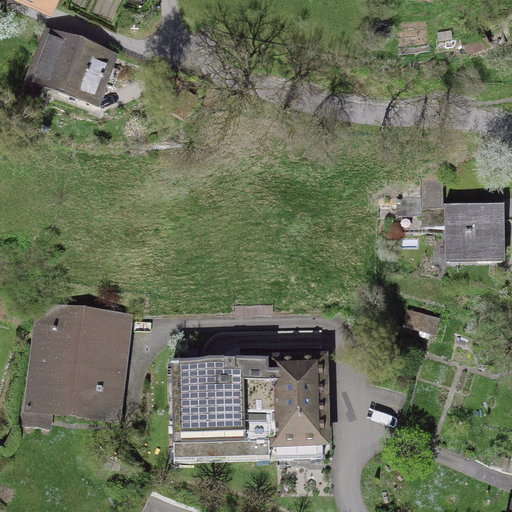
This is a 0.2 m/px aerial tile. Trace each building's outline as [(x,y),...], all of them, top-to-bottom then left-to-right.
[(481,34),(463,41),(468,54),(486,48),(481,34)] [(50,42),(35,80),(93,101),(107,63),(50,42)] [(195,99),(184,93),(171,113),(182,120),(195,99)] [(510,223),(511,222),(511,189),(501,190),(501,209),(443,209),(442,178),(420,178),(421,230),(446,230),(447,258),(502,257),(501,210),(510,210),(510,223)] [(114,420),(126,323),(41,313),(30,410),(114,420)] [(424,321),(419,338),(434,342),(439,325),(424,321)] [(322,363),(170,367),(172,448),(324,445),(322,363)] [(0,458),(0,511),(143,511),(153,493),(16,426),(0,458)]
